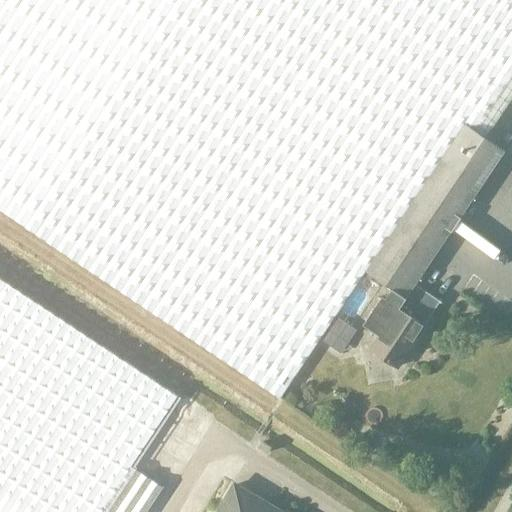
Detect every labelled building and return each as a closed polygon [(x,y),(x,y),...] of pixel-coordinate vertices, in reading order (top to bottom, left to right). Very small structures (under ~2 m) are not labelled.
[(511,95),(511,0),(0,0),(0,210),(278,397),(364,269),(366,271),(464,125),(484,138),(511,95)] [(504,151),(484,138),(464,125),(366,271),(392,288),(385,298),(382,295),(363,324),(380,336),(371,350),(397,367),(441,302),(415,284),(504,151)] [(146,511),(162,488),(130,467),(177,397),(0,279),(0,511),(146,511)] [(266,453),(270,448),(261,442),(257,448),(266,453)] [(281,511),(270,505),(268,509),(230,487),(215,511),(281,511)]
